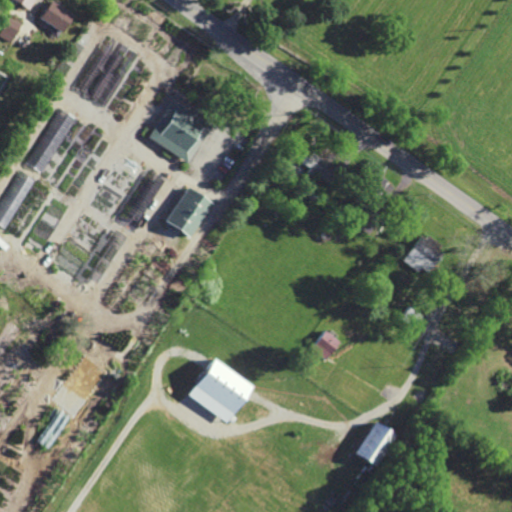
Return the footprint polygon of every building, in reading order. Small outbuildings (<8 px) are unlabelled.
[(12,0),(26,9),(32,0),(12,0)] [(61,31),(51,25),(42,19),(39,17),(42,12),(46,5),(50,0),(72,14),(61,31)] [(10,42),(0,36),(0,29),(8,16),(21,24),(20,24),(14,36),(10,42)] [(186,161),(184,160),(180,158),(147,136),(155,124),(171,99),(203,120),(210,124),(204,134),(186,161)] [(26,165),(43,174),(72,116),(55,107),(26,165)] [(328,163),(328,164),(324,169),(331,173),(335,176),(331,182),(325,179),(321,176),(316,173),(315,175),(314,177),(314,176),(313,176),(307,172),(306,171),(308,167),(298,161),(302,154),(308,158),(312,152),(319,156),(328,163)] [(150,205),(132,232),(132,231),(118,222),(117,222),(117,221),(134,195),(152,168),(167,178),(150,205)] [(379,204),(379,205),(372,199),(370,203),(368,201),(365,206),(364,207),(358,202),(364,193),(361,191),(374,172),(392,186),(385,196),(384,198),(379,204)] [(186,237),(171,224),(166,220),(184,191),(186,187),(208,203),(210,204),(188,234),(186,237)] [(314,200),(306,195),(311,188),(319,193),(314,200)] [(281,203),(275,198),(280,193),(286,197),(281,203)] [(372,237),(361,230),(367,219),(368,217),(377,222),(380,224),(372,237)] [(128,238),(111,264),(93,290),(92,290),(80,281),(79,280),(102,246),(114,228),(128,238)] [(439,246),(436,249),(441,252),(431,264),(428,269),(427,269),(425,272),(424,271),(422,270),(421,269),(419,267),(415,272),(400,260),(419,236),(422,239),(425,235),(439,246)] [(499,270),(487,260),(490,255),(503,266),(499,270)] [(408,287),(401,282),(405,275),(412,280),(408,287)] [(412,329),(397,318),(406,305),(421,315),(413,327),(412,329)] [(323,361),(308,350),(323,331),(325,333),(333,338),(338,342),(323,361)] [(412,358),(397,348),(405,336),(420,346),(412,358)] [(249,384),(210,357),(184,395),(223,422),(249,384)] [(371,465),(350,451),(371,419),(392,433),(371,465)] [(32,497),(20,487),(23,483),(35,492),(32,497)]
